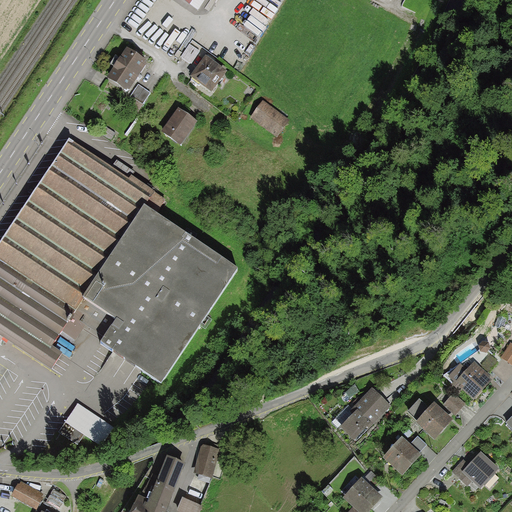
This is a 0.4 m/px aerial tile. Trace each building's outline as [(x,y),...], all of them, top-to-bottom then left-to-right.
[(178,0),(208,19),(219,0),(178,0)] [(146,61),(126,49),(108,79),(128,91),(146,61)] [(224,72),(205,58),(191,77),(211,91),(224,72)] [(149,94),(137,88),(131,98),(143,105),(149,94)] [(287,119),(260,100),(249,116),(276,135),(287,119)] [(196,121),(178,109),(162,131),(180,144),(196,121)] [(160,202),(71,144),(0,253),(0,333),(52,367),(91,307),(151,215),(160,202)] [(166,390),(239,276),(151,215),(91,307),(121,327),(106,351),(166,390)] [(501,358),(511,364),(511,347),(509,346),(501,358)] [(491,379),(474,363),(456,383),(473,398),(491,379)] [(388,407),(372,391),(354,409),(357,413),(343,427),(355,439),(388,407)] [(464,405),(452,395),(443,405),(456,416),(464,405)] [(430,410),(419,400),(407,413),(435,438),(452,419),(435,404),(430,410)] [(110,429),(78,406),(59,433),(92,456),(110,429)] [(421,454),(401,437),(384,457),(404,474),(421,454)] [(219,451),(202,446),(194,472),(211,477),(219,451)] [(463,460),(450,474),(463,486),(469,480),(480,490),(499,469),(481,454),(470,466),(463,460)] [(164,511),(183,466),(167,459),(149,502),(139,498),(132,511),(164,511)] [(366,511),(380,496),(361,480),(344,499),(352,506),(346,511),(366,511)] [(43,496),(18,483),(11,496),(36,509),(43,496)] [(64,498),(52,491),(45,502),(57,510),(64,498)] [(196,511),(199,505),(182,499),(177,511),(196,511)]
